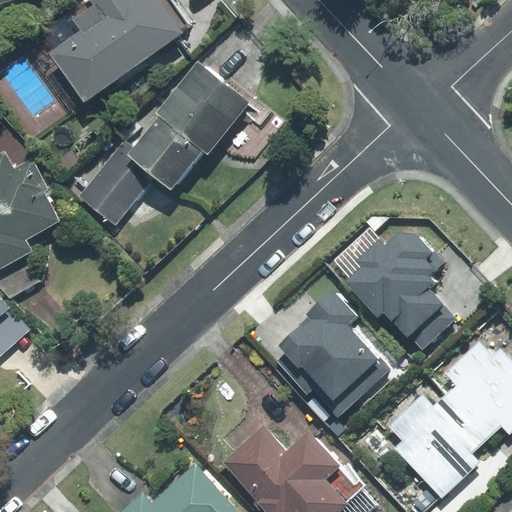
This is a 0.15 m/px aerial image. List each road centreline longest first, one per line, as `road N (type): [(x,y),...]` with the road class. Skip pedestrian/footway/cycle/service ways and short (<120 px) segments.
road 1 (residential): [(0,489),(368,145),(421,108)]
road 2 (tertiary): [(320,0),(421,108)]
road 3 (tertiary): [(421,108),(511,204)]
